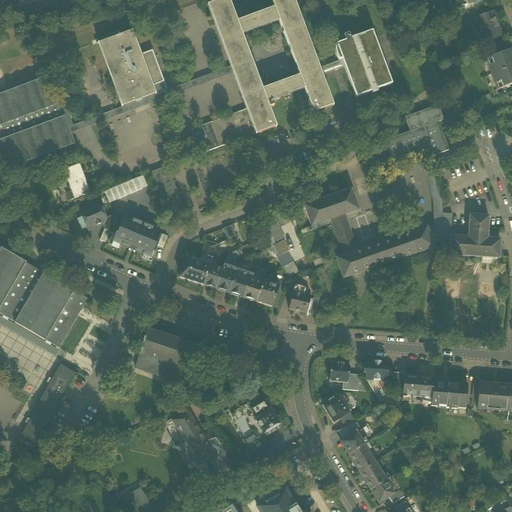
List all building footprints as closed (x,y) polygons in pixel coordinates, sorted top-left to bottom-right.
[(233,75),(246,110),(255,134),(256,135),(276,127),(269,108),(267,103),(262,90),(242,35),(237,22),(228,0),(223,0),(208,6),(230,67),(233,75)] [(271,0),(274,8),(279,21),(299,76),(304,89),(313,114),(333,106),(322,76),(319,69),(293,0),(271,0)] [(470,10),(468,5),(468,4),(467,4),(465,0),(462,0),(464,4),(460,6),(462,13),(470,10)] [(475,9),(479,7),(484,5),(481,0),(473,3),(475,9)] [(476,23),(484,43),(502,35),(494,13),(483,17),(479,7),(475,9),(471,10),(476,23)] [(237,22),(242,35),(279,21),(274,8),(237,22)] [(470,10),(462,13),(450,18),(454,30),(455,32),(476,23),(471,10),(470,10)] [(454,30),(450,18),(444,21),(449,32),(454,30)] [(152,51),(141,55),(132,31),(131,31),(98,43),(98,44),(121,107),(122,107),(155,95),(156,94),(153,87),(164,82),(152,51)] [(341,60),(341,61),(344,68),(355,98),(371,93),(372,95),(378,93),(377,90),(392,85),(372,31),(350,39),(345,41),(336,45),(335,46),(335,51),(336,55),(337,58),(338,61),(341,60)] [(491,75),(497,91),(511,84),(511,51),(511,50),(485,60),(491,75)] [(341,61),(319,69),(322,76),(344,68),(341,61)] [(65,102),(58,104),(70,136),(233,75),(230,67),(167,91),(164,82),(153,87),(156,94),(156,95),(73,125),(65,102)] [(304,89),(299,76),(262,90),(267,103),(272,101),(304,89)] [(0,98),(0,144),(9,168),(73,144),(70,136),(58,104),(49,80),(0,98)] [(385,141),(392,160),(430,147),(434,157),(448,151),(438,123),(443,121),(438,107),(404,119),(409,133),(385,141)] [(200,154),(255,134),(246,110),(191,130),(200,154)] [(70,186),(75,199),(90,193),(80,165),(66,170),(72,185),(70,186)] [(161,168),(152,171),(155,179),(164,176),(161,168)] [(436,232),(440,232),(442,202),(430,169),(423,171),(432,204),(433,228),(426,230),(429,238),(434,236),(433,233),(436,232)] [(104,192),(109,204),(142,189),(137,178),(104,192)] [(311,227),(331,220),(331,219),(343,215),(344,215),(357,211),(350,191),(304,207),(311,227)] [(80,212),(88,230),(102,224),(105,219),(98,204),(95,205),(92,204),(84,208),(83,211),(80,212)] [(440,244),(450,245),(450,237),(452,215),(442,214),(440,244)] [(114,225),(116,221),(114,215),(105,219),(102,224),(104,230),(114,225)] [(357,252),(344,215),(343,215),(331,219),(331,220),(344,257),(357,252)] [(116,234),(113,243),(129,249),(129,251),(130,250),(134,251),(133,253),(134,253),(135,252),(150,258),(160,233),(154,230),(155,229),(131,219),(131,220),(125,218),(125,217),(125,216),(117,234),(116,234)] [(265,221),(271,233),(279,229),(280,228),(274,216),(270,219),(265,221)] [(480,258),(499,259),(500,240),(487,239),(488,218),(469,216),(468,238),(450,237),(450,245),(449,256),(480,258)] [(222,230),(226,242),(236,236),(232,226),(222,230)] [(269,234),(275,245),(284,241),(285,240),(279,229),(271,233),(269,234)] [(426,229),(357,252),(344,257),(336,259),(343,278),(432,247),(431,244),(440,241),(440,232),(436,232),(433,233),(434,236),(429,238),(426,230),(426,229)] [(100,241),(105,243),(110,232),(104,230),(100,241)] [(157,246),(163,248),(167,237),(162,235),(157,246)] [(275,245),(272,247),(278,257),(287,252),(289,251),(284,241),(275,245)] [(206,242),(199,263),(210,266),(211,263),(213,255),(216,245),(206,242)] [(0,315),(14,324),(14,323),(43,274),(26,264),(26,263),(1,248),(0,249),(0,315)] [(283,268),(292,263),(287,252),(278,257),(277,258),(282,268),(283,268)] [(314,256),(318,266),(328,263),(325,252),(314,256)] [(209,267),(210,266),(199,263),(186,258),(180,278),(203,285),(209,267)] [(283,268),(288,278),(298,273),(293,263),(292,263),(283,268)] [(222,271),(214,268),(209,267),(203,285),(216,289),(222,271)] [(234,276),(243,279),(245,273),(236,270),(234,275),(234,276)] [(234,276),(234,275),(227,272),(222,271),(216,289),(228,293),(234,276)] [(43,274),(14,323),(45,341),(59,349),(88,300),(74,292),(74,291),(44,273),(43,274)] [(263,279),(253,275),(251,281),(261,285),(263,281),(263,279)] [(242,298),(248,280),(243,279),(234,276),(228,293),(242,298)] [(255,303),(261,285),(251,281),(248,280),(242,298),(255,303)] [(279,286),(263,281),(261,285),(255,303),(262,305),(263,303),(270,305),(270,307),(272,308),(279,286)] [(286,294),(292,295),(292,294),(294,286),(295,284),(289,283),(286,294)] [(294,286),(292,294),(302,296),(304,289),(294,286)] [(310,298),(302,296),(292,294),(292,295),(288,310),(306,315),(310,298)] [(309,315),(315,316),(319,300),(312,298),(309,315)] [(0,325),(54,357),(59,349),(45,341),(14,323),(14,324),(0,315),(0,325)] [(135,369),(186,386),(191,372),(199,348),(148,330),(145,338),(144,338),(143,342),(139,354),(140,354),(136,365),(135,369)] [(368,385),(375,395),(381,391),(377,385),(378,381),(385,382),(386,382),(386,373),(387,363),(367,362),(366,381),(368,385)] [(349,365),(330,363),(329,382),(342,384),(347,384),(348,375),(349,365)] [(19,440),(34,448),(44,431),(54,414),(52,413),(75,374),(60,365),(37,405),(39,406),(19,440)] [(404,374),(397,373),(386,373),(386,382),(385,382),(385,385),(396,385),(403,386),(403,376),(404,376),(404,374)] [(347,384),(347,391),(358,392),(359,376),(348,375),(347,384)] [(402,396),(431,399),(433,383),(433,379),(404,376),(403,376),(403,386),(402,396)] [(471,406),(477,407),(479,384),(479,383),(473,382),(471,406)] [(467,385),(433,383),(431,399),(431,407),(437,407),(437,405),(446,406),(457,407),(457,409),(465,409),(467,385)] [(477,410),(499,411),(508,412),(510,387),(479,384),(477,407),(477,410)] [(329,418),(333,424),(337,422),(337,421),(340,420),(349,414),(339,396),(333,399),(333,398),(328,401),(328,402),(326,404),(326,403),(322,406),(326,412),(329,418)] [(266,434),(267,436),(280,428),(278,426),(279,425),(274,417),(274,416),(275,413),(273,409),(270,409),(269,409),(269,408),(266,410),(263,405),(253,411),(256,416),(254,417),(264,434),(266,434)] [(185,443),(198,465),(214,456),(188,412),(177,419),(190,440),(185,443)] [(340,420),(345,428),(354,422),(349,414),(340,420)] [(172,421),(185,443),(190,440),(177,419),(172,421)] [(356,424),(346,430),(350,436),(356,433),(360,431),(356,424)] [(340,443),(348,456),(364,446),(361,440),(356,433),(350,436),(340,443)] [(258,460),(260,464),(276,456),(270,444),(248,454),(253,463),(258,460)] [(367,451),(364,446),(348,456),(352,462),(351,463),(354,468),(355,467),(359,473),(375,463),(367,451)] [(383,476),(375,463),(359,473),(363,480),(362,480),(365,485),(366,485),(370,491),(386,481),(383,476)] [(202,476),(211,490),(220,484),(222,483),(214,469),(212,470),(202,476)] [(391,488),(386,481),(370,491),(378,504),(388,498),(394,494),(391,488)] [(120,501),(126,511),(152,511),(153,511),(140,489),(120,501)] [(298,511),(285,490),(256,508),(258,511),(298,511)] [(388,498),(392,504),(401,498),(398,492),(394,494),(388,498)] [(395,508),(396,511),(403,511),(405,511),(408,509),(404,502),(395,508)]
